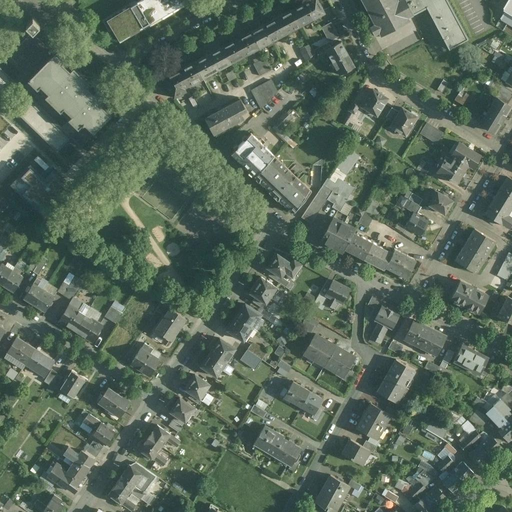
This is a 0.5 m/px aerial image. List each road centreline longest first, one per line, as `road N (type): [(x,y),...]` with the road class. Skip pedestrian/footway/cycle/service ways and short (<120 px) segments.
road 1 (residential): [(287,511),(374,355),(360,340),(361,275)]
road 2 (residential): [(277,221),(119,58)]
road 3 (residential): [(337,0),(406,92),(498,144)]
road 4 (residential): [(157,395),(277,221)]
road 5 (residential): [(157,395),(0,300)]
road 6 (residential): [(403,297),(498,144)]
road 7 (residential): [(74,511),(157,395)]
road 8 (residential): [(511,348),(403,297)]
